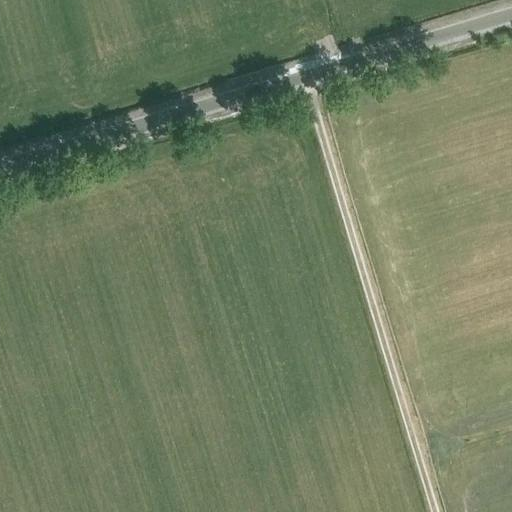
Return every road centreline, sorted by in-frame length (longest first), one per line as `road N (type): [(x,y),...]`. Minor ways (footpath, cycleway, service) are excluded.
road 1 (tertiary): [(0,165),(511,13)]
road 2 (track): [(435,511),(302,75)]
